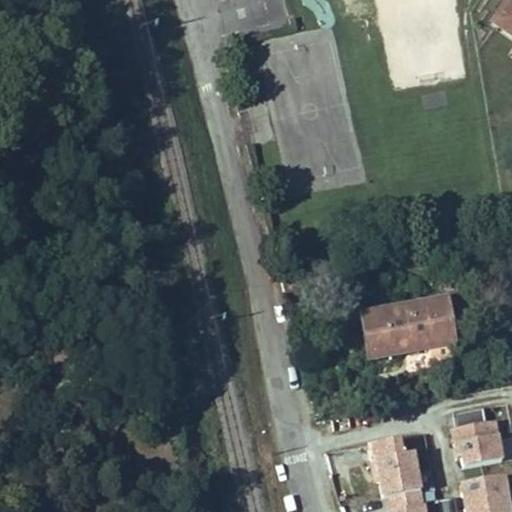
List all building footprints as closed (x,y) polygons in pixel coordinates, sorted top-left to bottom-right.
[(215,0),(216,29),(284,27),(283,0),(215,0)] [(511,0),(496,23),(511,33),(511,0)] [(454,347),(451,325),(448,305),(448,302),(362,316),(370,361),(454,347)] [(471,322),(468,302),(448,305),(451,325),(471,322)] [(484,409),(454,415),(457,431),(452,432),(457,461),(462,460),(464,470),(503,462),(496,424),(487,426),(484,409)] [(382,483),(385,503),(422,497),(433,495),(430,473),(418,475),(415,456),(403,458),(400,442),(368,448),(374,484),(382,483)] [(511,511),(506,480),(462,488),(466,511),(511,511)] [(424,511),(422,497),(385,503),(386,511),(424,511)] [(437,499),(438,511),(456,511),(455,498),(437,499)]
